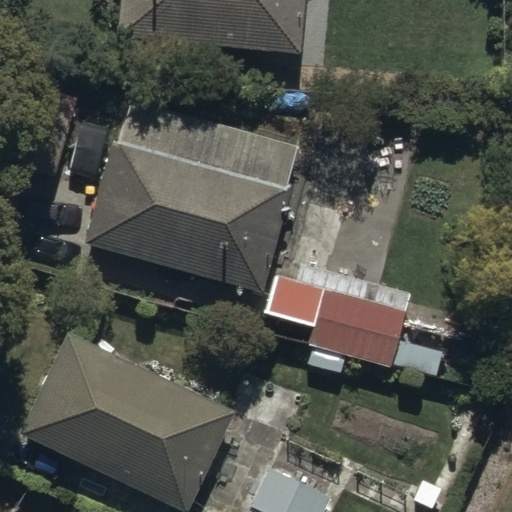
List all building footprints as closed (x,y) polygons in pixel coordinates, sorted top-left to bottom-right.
[(303,0),(117,0),(114,39),(298,55),(303,0)] [(110,146),(82,244),(261,295),(290,192),(284,190),(296,147),(127,100),(114,147),(110,146)] [(305,345),(388,367),(403,312),(320,290),(305,345)] [(188,511),(232,412),(58,337),(56,336),(14,434),(176,511),(188,511)] [(320,511),(327,499),(267,471),(247,511),(320,511)]
